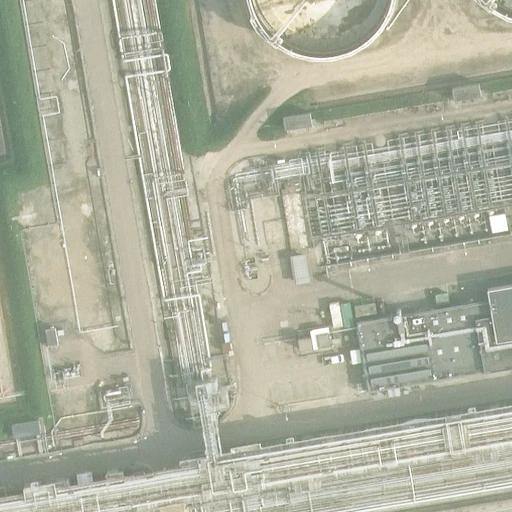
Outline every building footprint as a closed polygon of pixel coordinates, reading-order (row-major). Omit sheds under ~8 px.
[(251,0),(262,25),(290,48),(336,55),(368,42),(391,16),(395,0),(251,0)] [(511,0),(482,0),(502,16),(511,17),(511,0)] [(479,85),(452,89),(454,102),(481,98),(479,85)] [(310,114),(283,118),(285,130),(312,127),(310,114)] [(309,250),(300,192),(281,195),(295,284),(309,282),(304,251),(309,250)] [(489,301),(357,322),(368,392),(511,367),(511,286),(487,290),(489,301)] [(59,380),(83,375),(79,359),(55,365),(59,380)] [(38,420),(12,424),(14,436),(40,432),(38,420)]
